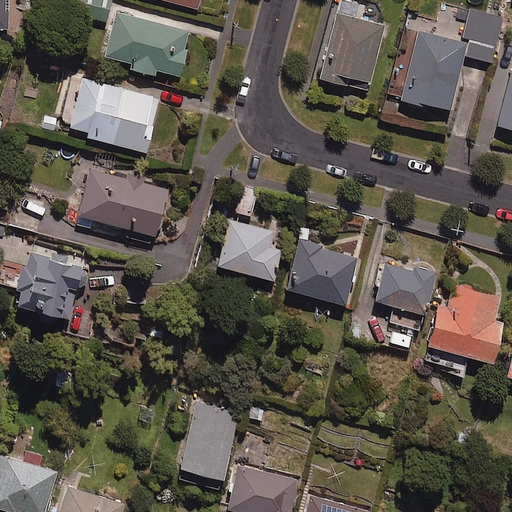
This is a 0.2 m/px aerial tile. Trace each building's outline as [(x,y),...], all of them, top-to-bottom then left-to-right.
[(9,0),(0,0),(0,29),(9,30),(9,0)] [(112,0),(80,0),(77,15),(107,22),(112,0)] [(200,0),(160,0),(198,10),(200,0)] [(364,6),(341,0),(340,0),(320,80),(368,92),(385,27),(361,21),(364,6)] [(418,33),(402,101),(451,113),(464,56),(491,63),(502,19),(471,11),(463,43),(418,33)] [(192,33),(116,14),(105,58),(132,65),(130,71),(154,77),(156,71),(180,77),(192,33)] [(511,72),(498,127),(511,130),(511,72)] [(159,99),(83,80),(69,135),(146,154),(159,99)] [(128,168),(95,158),(77,219),(154,241),(169,192),(124,179),(128,168)] [(257,190),(242,187),(236,215),(251,218),(257,190)] [(273,233),(231,222),(219,269),(274,283),(282,252),(269,249),(273,233)] [(322,246),(300,240),(287,293),(346,307),(358,259),(321,250),(322,246)] [(84,270),(29,253),(13,306),(40,314),(38,321),(88,336),(96,310),(74,303),(84,270)] [(413,273),(385,265),(375,302),(426,315),(437,274),(414,268),(413,273)] [(500,298),(453,287),(448,308),(439,306),(424,367),(463,377),(468,359),(494,366),(505,325),(494,322),(500,298)] [(238,413),(195,404),(179,479),(222,488),(238,413)] [(45,511),(58,475),(1,457),(0,459),(0,510),(6,511),(15,511),(16,511),(45,511)] [(290,511),(298,483),(239,467),(227,511),(228,511),(290,511)] [(123,511),(125,507),(69,488),(60,511),(123,511)] [(365,511),(312,497),(307,511),(365,511)]
